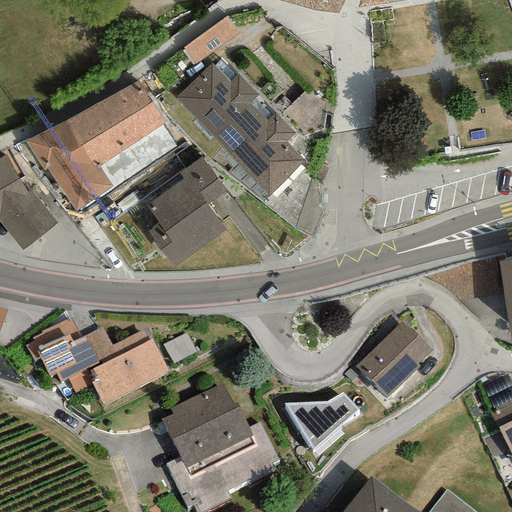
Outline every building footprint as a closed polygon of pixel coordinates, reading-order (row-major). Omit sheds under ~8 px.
[(343,0),(302,0),(301,6),(336,15),(343,0)] [(227,16),(182,48),(194,65),(239,33),(227,16)] [(211,63),(175,98),(267,196),(304,161),(285,141),(294,133),(274,113),(265,122),(247,104),(257,95),(238,75),(229,82),(211,63)] [(150,76),(144,80),(154,97),(161,93),(150,76)] [(95,168),(98,166),(162,127),(165,125),(138,82),(66,121),(95,168)] [(95,168),(66,121),(25,142),(44,172),(48,169),(74,212),(112,188),(98,166),(95,168)] [(175,146),(162,127),(98,166),(112,188),(175,146)] [(7,153),(0,157),(0,226),(15,249),(54,223),(7,153)] [(158,223),(146,232),(172,267),(224,230),(205,204),(224,191),(200,157),(178,173),(183,179),(146,206),(158,223)] [(511,259),(498,262),(511,345),(511,344),(511,259)] [(99,366),(84,336),(80,338),(70,318),(41,333),(32,338),(34,341),(25,345),(32,361),(39,357),(48,376),(55,372),(60,382),(67,378),(75,394),(92,385),(91,383),(94,381),(89,371),(99,366)] [(432,351),(401,321),(355,367),(386,397),(432,351)] [(168,373),(151,339),(148,340),(143,330),(111,346),(101,327),(84,336),(99,366),(89,371),(94,381),(91,383),(92,385),(102,406),(168,373)] [(277,460),(259,422),(248,427),(236,402),(233,404),(223,383),(169,409),(171,414),(162,419),(180,457),(165,464),(186,507),(192,504),(195,511),(202,511),(230,499),(226,490),(247,480),(248,482),(274,469),(271,463),(277,460)] [(326,402),(283,403),(311,450),(357,410),(343,392),(326,402)] [(511,400),(495,409),(496,410),(490,413),(511,458),(511,400)] [(342,511),(418,511),(371,475),(342,511)] [(474,511),(446,490),(428,511),(474,511)]
